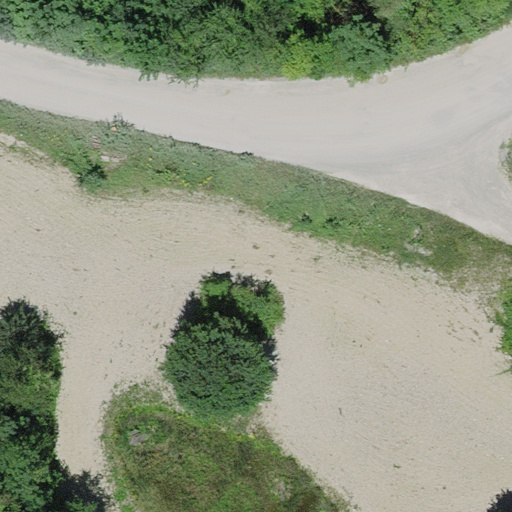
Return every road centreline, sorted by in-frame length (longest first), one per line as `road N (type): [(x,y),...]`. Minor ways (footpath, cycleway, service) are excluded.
road 1 (track): [(0,84),(102,111),(350,139),(475,112),(511,86)]
road 2 (track): [(350,139),(511,204)]
